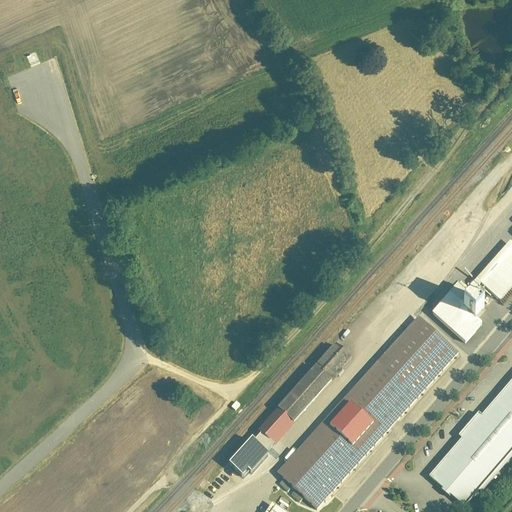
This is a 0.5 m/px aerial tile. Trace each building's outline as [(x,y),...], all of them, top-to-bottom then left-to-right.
[(473,185),(476,190),(487,183),(484,179),(473,185)] [(511,287),(511,245),(509,243),(476,281),(500,302),(511,287)] [(458,286),(432,315),(464,343),(481,324),(476,319),(484,309),(458,286)] [(456,355),(414,321),(276,477),(318,511),(456,355)] [(252,440),(229,466),(243,476),(248,470),(252,473),(269,455),(268,453),(274,445),(276,447),(353,361),(335,347),(258,431),(261,434),(254,442),(252,440)] [(511,451),(511,383),(481,419),(477,415),(457,438),(461,442),(431,477),(464,506),(511,451)] [(229,447),(221,459),(227,464),(235,451),(229,447)]
